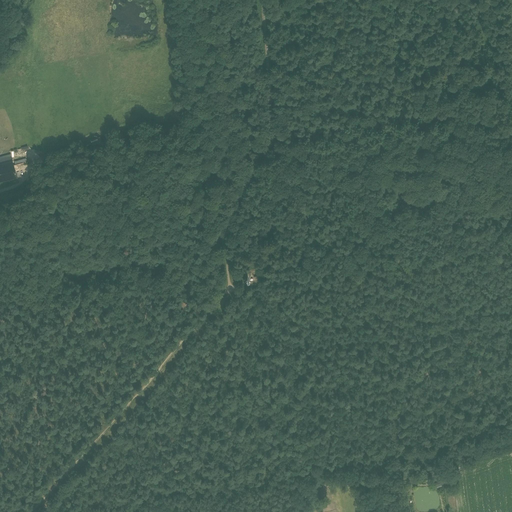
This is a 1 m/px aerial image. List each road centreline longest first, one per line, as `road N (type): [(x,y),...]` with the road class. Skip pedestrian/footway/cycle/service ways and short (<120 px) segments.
road 1 (track): [(28,511),(215,302)]
road 2 (track): [(259,154),(224,231),(228,286)]
